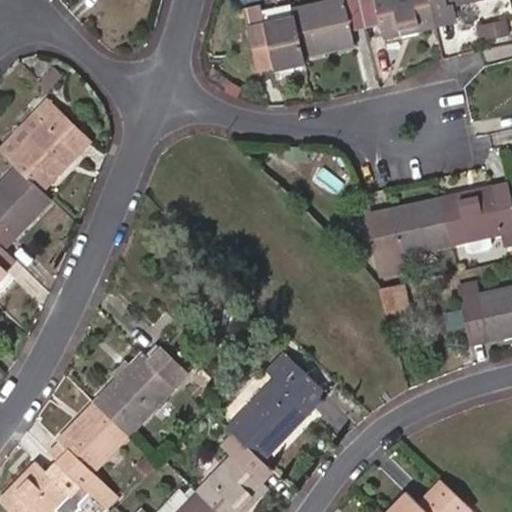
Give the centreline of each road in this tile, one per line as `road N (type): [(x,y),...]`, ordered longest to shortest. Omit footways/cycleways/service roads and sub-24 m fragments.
road 1 (residential): [(0,432),(56,345),(156,99)]
road 2 (residential): [(310,511),(382,423),(454,386),(511,371)]
road 3 (residential): [(156,99),(213,113),(405,125)]
road 4 (residential): [(156,99),(62,22),(0,4)]
